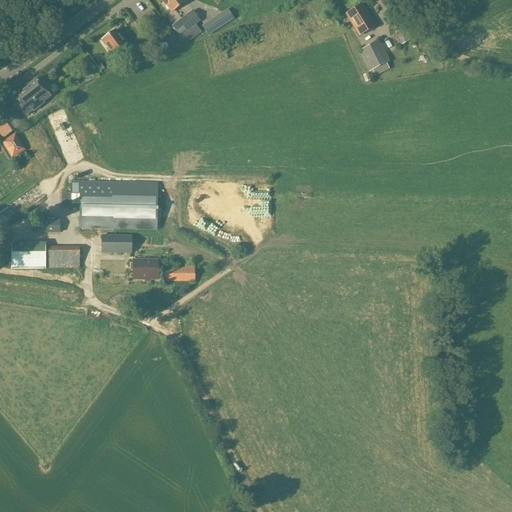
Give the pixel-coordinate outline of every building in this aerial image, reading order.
[(161,0),(165,5),(166,5),(172,12),(185,2),(183,0),(161,0)] [(362,4),(346,14),(360,37),(376,27),(362,4)] [(119,10),(115,21),(132,27),(136,16),(119,10)] [(223,13),(222,14),(228,23),(234,19),(228,10),(223,13)] [(151,11),(143,17),(148,23),(150,27),(159,20),(151,11)] [(192,11),(171,27),(179,36),(180,37),(190,29),(196,25),(200,21),(192,11)] [(204,25),(202,26),(208,36),(223,26),(217,17),(204,25)] [(179,36),(177,37),(184,46),(196,37),(190,29),(180,37),(179,36)] [(116,31),(102,42),(107,49),(106,50),(112,57),(119,52),(123,58),(132,51),(128,46),(123,39),(123,40),(116,31)] [(380,41),(358,51),(368,72),(390,62),(380,41)] [(37,81),(12,100),(25,117),(33,112),(44,104),(43,103),(50,98),(45,91),(51,87),(43,77),(38,81),(37,81)] [(9,107),(4,110),(10,119),(15,116),(9,107)] [(14,129),(22,125),(17,116),(9,120),(14,129)] [(15,137),(3,144),(12,158),(24,151),(15,137)] [(62,193),(61,209),(79,209),(79,231),(157,232),(157,184),(70,183),(70,194),(62,193)] [(37,221),(37,234),(60,234),(60,221),(37,221)] [(101,236),(101,255),(131,255),(132,237),(101,236)] [(11,269),(78,266),(78,246),(43,247),(43,241),(10,243),(11,269)] [(132,262),(132,281),(157,281),(157,262),(132,262)] [(164,269),(164,283),(195,283),(195,264),(184,264),(184,269),(164,269)]
